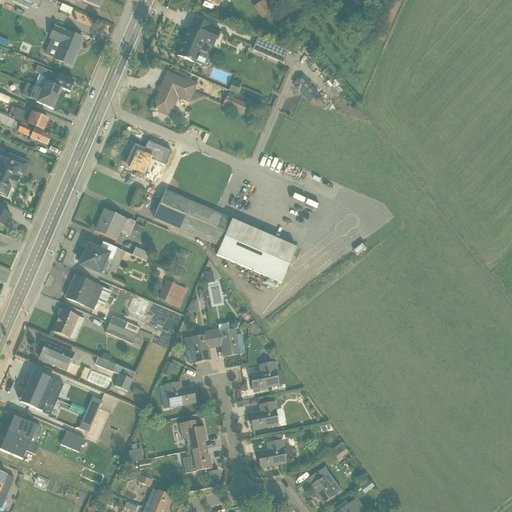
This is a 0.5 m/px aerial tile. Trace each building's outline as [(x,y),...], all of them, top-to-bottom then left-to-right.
[(50,7),(53,0),(10,0),(40,11),(43,5),(50,7)] [(77,0),(100,9),(103,0),(77,0)] [(271,0),(264,7),(274,18),(284,9),(276,0),(271,0)] [(73,3),(70,10),(81,15),(84,7),(73,3)] [(214,49),(221,33),(190,19),(174,54),(195,64),(204,44),(214,49)] [(42,55),(72,68),(85,39),(55,26),(42,55)] [(0,58),(10,63),(17,47),(19,48),(22,41),(0,32),(0,41),(3,43),(0,49),(0,58)] [(269,36),(263,51),(295,63),(301,49),(269,36)] [(42,91),(59,98),(63,90),(71,94),(76,82),(50,71),(42,91)] [(189,104),(197,85),(166,72),(150,110),(170,118),(178,99),(189,104)] [(0,77),(0,86),(6,89),(9,81),(0,77)] [(322,101),(328,94),(311,78),(304,85),(322,101)] [(240,90),(248,94),(252,86),(244,82),(240,90)] [(21,97),(54,111),(59,98),(42,91),(26,84),(21,97)] [(233,105),(254,115),(259,105),(237,95),(233,105)] [(11,119),(45,133),(50,120),(32,113),(30,115),(15,109),(11,119)] [(15,134),(47,148),(51,139),(19,125),(15,134)] [(23,176),(29,162),(0,149),(0,193),(6,196),(10,186),(15,188),(20,175),(23,176)] [(142,177),(144,177),(150,164),(163,170),(169,157),(153,150),(151,157),(136,150),(128,168),(134,171),(132,174),(142,178),(142,177)] [(303,194),(314,199),(317,194),(305,188),(303,194)] [(165,190),(152,219),(219,248),(215,255),(280,284),(296,248),(231,220),(231,219),(165,190)] [(0,224),(7,227),(12,213),(0,207),(0,224)] [(94,231),(117,241),(127,218),(104,209),(94,231)] [(375,241),(364,249),(367,254),(378,246),(375,241)] [(78,265),(101,275),(111,251),(88,242),(78,265)] [(143,255),(157,260),(160,251),(146,246),(143,255)] [(217,285),(220,284),(222,304),(229,304),(225,265),(215,266),(217,285)] [(64,297),(94,311),(104,287),(74,274),(64,297)] [(171,298),(177,299),(182,281),(175,279),(171,298)] [(176,301),(190,306),(197,287),(183,282),(176,301)] [(154,317),(159,301),(142,296),(137,311),(154,317)] [(210,323),(216,321),(213,313),(218,311),(213,298),(201,303),(210,323)] [(51,331),(71,338),(79,316),(60,309),(51,331)] [(122,315),(117,332),(146,341),(151,324),(122,315)] [(161,342),(179,348),(184,335),(166,328),(161,342)] [(222,357),(240,354),(235,328),(219,331),(218,328),(212,329),(215,346),(220,346),(222,357)] [(215,346),(212,329),(203,331),(203,335),(186,338),(190,363),(210,359),(208,348),(215,346)] [(37,359),(66,371),(74,353),(46,340),(37,359)] [(126,376),(122,386),(138,393),(146,372),(133,367),(134,366),(108,355),(104,367),(126,376)] [(253,391),(281,385),(276,361),(258,364),(259,371),(249,373),(253,391)] [(175,374),(180,376),(184,364),(178,362),(175,374)] [(100,370),(101,368),(94,366),(89,378),(117,389),(121,378),(100,370)] [(26,387),(56,400),(63,385),(33,372),(26,387)] [(164,408),(196,403),(193,386),(182,388),(181,381),(160,384),(164,408)] [(26,387),(19,403),(49,416),(56,400),(26,387)] [(143,388),(142,393),(153,396),(154,391),(143,388)] [(252,430),(281,425),(277,401),(257,404),(259,411),(249,413),(252,430)] [(13,417),(6,433),(29,443),(34,445),(41,428),(13,417)] [(179,423),(185,451),(205,447),(204,440),(207,439),(204,426),(197,427),(195,420),(179,423)] [(6,433),(0,447),(0,450),(22,460),(29,443),(6,433)] [(53,440),(50,447),(61,453),(64,446),(53,440)] [(260,469),(287,464),(283,440),(265,443),(266,450),(257,451),(260,469)] [(345,448),(348,454),(358,449),(355,442),(345,448)] [(189,472),(213,468),(210,453),(207,453),(205,447),(185,451),(189,472)] [(321,504),(337,494),(320,469),(305,480),(321,504)] [(0,507),(1,508),(13,478),(0,472),(0,507)] [(161,489),(164,479),(151,475),(148,485),(161,489)] [(57,491),(61,481),(48,476),(44,486),(57,491)] [(380,493),(388,485),(384,481),(375,489),(380,493)] [(152,488),(144,508),(152,511),(163,511),(164,510),(167,511),(173,497),(152,488)] [(358,511),(364,508),(358,498),(337,511),(358,511)]
